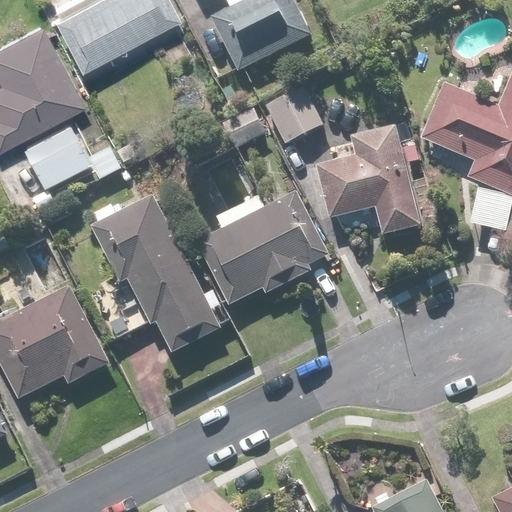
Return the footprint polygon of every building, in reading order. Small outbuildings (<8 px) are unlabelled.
[(173,0),(81,0),(58,11),(84,64),(182,17),(173,0)] [(230,0),(236,11),(219,19),(244,69),(314,35),(296,0),(230,0)] [(0,147),(88,104),(45,18),(0,39),(0,71),(4,80),(0,82),(0,147)] [(511,81),(501,108),(447,85),(425,139),(478,162),(472,176),(511,193),(511,81)] [(270,104),(289,144),(328,125),(309,85),(270,104)] [(241,150),(269,133),(255,108),(227,125),(241,150)] [(96,169),(71,121),(24,145),(48,193),(96,169)] [(380,209),(386,234),(425,225),(401,128),(358,139),(362,155),(321,165),(335,220),(380,209)] [(113,149),(94,159),(106,180),(125,170),(113,149)] [(511,212),(511,196),(480,189),(471,226),(506,235),(511,212)] [(316,270),(314,266),(332,256),(299,191),(201,242),(234,307),(277,285),(279,289),(316,270)] [(162,324),(177,352),(226,327),(159,197),(98,229),(125,282),(132,278),(157,326),(162,324)] [(0,236),(0,254),(23,243),(17,228),(0,236)] [(0,324),(0,353),(26,400),(68,377),(73,386),(115,363),(73,285),(0,324)] [(0,405),(0,440),(14,433),(0,405)] [(447,511),(432,482),(376,511),(447,511)] [(511,511),(511,491),(496,500),(502,511),(511,511)]
